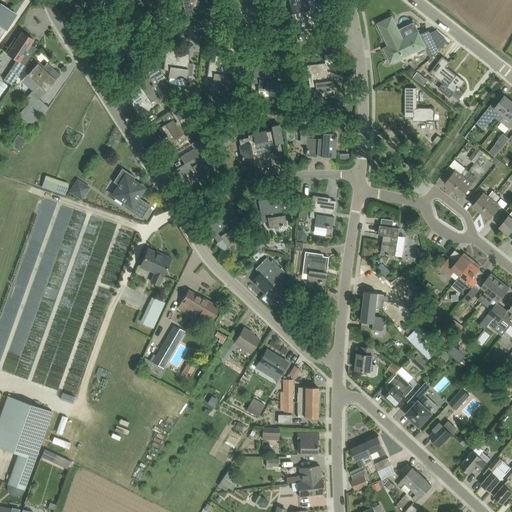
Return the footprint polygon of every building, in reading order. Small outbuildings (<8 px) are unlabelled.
[(121,10),(128,8),(127,0),(119,2),(121,10)] [(206,0),(182,0),(186,16),(203,12),(203,10),(209,9),(206,0)] [(252,0),(234,0),(235,5),(230,7),(235,28),(253,24),(252,22),(258,20),(252,0)] [(319,26),(313,0),(308,0),(307,0),(302,0),(289,3),(295,29),(301,28),(301,30),(319,26)] [(0,37),(15,15),(7,9),(4,3),(0,4),(0,37)] [(392,17),(378,23),(386,39),(389,46),(384,48),(391,63),(426,47),(431,58),(439,51),(432,36),(423,40),(415,23),(399,31),(392,17)] [(17,60),(11,69),(19,74),(28,60),(23,56),(34,40),(22,32),(14,43),(12,42),(5,52),(17,60)] [(137,56),(134,39),(123,40),(123,42),(119,42),(119,41),(108,43),(109,49),(107,49),(110,67),(131,63),(130,57),(137,56)] [(188,64),(190,53),(184,53),(184,50),(167,48),(163,70),(169,70),(168,77),(169,77),(168,83),(186,86),(187,75),(192,76),(193,63),(192,65),(188,64)] [(240,61),(234,60),(228,59),(228,57),(210,54),(207,76),(213,77),(212,83),(237,87),(240,61)] [(451,95),(458,100),(464,92),(460,89),(460,88),(459,87),(464,81),(457,75),(446,67),(450,62),(443,57),(430,73),(454,92),(451,95)] [(272,62),(255,61),(254,61),(253,83),(259,83),(258,90),(258,95),(275,97),(276,92),(277,92),(278,65),(272,64),(272,62)] [(38,84),(30,93),(38,99),(60,75),(54,69),(50,74),(38,64),(38,63),(27,74),(38,84)] [(316,93),(334,91),(331,65),(325,65),(325,63),(307,65),(309,87),(315,86),(316,93)] [(142,87),(129,95),(132,100),(130,101),(140,116),(159,105),(164,101),(161,96),(163,94),(157,85),(155,86),(151,79),(154,77),(156,80),(163,75),(159,67),(147,75),(147,74),(137,80),(142,87)] [(407,71),(411,76),(415,72),(412,67),(407,71)] [(417,87),(405,88),(406,117),(413,117),(413,120),(434,120),(435,108),(417,107),(417,87)] [(200,88),(194,90),(197,103),(204,101),(200,88)] [(494,116),(495,117),(501,122),(511,107),(511,101),(505,96),(495,108),(491,104),(477,123),(484,129),(494,116)] [(32,106),(22,117),(31,125),(41,114),(32,106)] [(511,107),(501,122),(506,126),(510,130),(511,127),(511,107)] [(191,145),(194,148),(206,141),(203,136),(191,143),(187,138),(184,133),(185,133),(175,118),(171,111),(161,117),(166,124),(153,132),(156,137),(154,138),(164,154),(171,149),(174,155),(191,145)] [(292,116),(284,115),(283,122),(290,123),(292,116)] [(266,134),(248,137),(239,139),(240,145),(239,145),(243,163),(254,161),(254,159),(257,158),(258,160),(263,159),(271,157),(269,146),(268,141),(274,140),(275,145),(283,143),(280,128),(279,124),(271,126),(272,130),(265,132),(266,134)] [(307,138),(306,156),(317,156),(317,155),(321,155),(321,156),(333,157),(333,151),(335,151),(336,133),(314,132),(313,138),(307,138)] [(504,133),(496,143),(502,147),(509,138),(510,138),(504,133)] [(11,145),(19,150),(26,140),(18,134),(11,145)] [(483,151),(477,147),(469,158),(475,162),(483,151)] [(194,148),(181,156),(185,163),(174,170),(184,186),(186,184),(189,189),(198,183),(198,182),(201,180),(202,181),(211,175),(194,148)] [(495,156),(491,161),(496,165),(500,160),(495,156)] [(450,165),(455,170),(445,183),(453,190),(452,191),(453,191),(469,171),(465,168),(455,159),(450,165)] [(147,187),(134,179),(136,177),(122,168),(114,182),(118,184),(111,195),(124,203),(122,205),(142,218),(151,205),(140,198),(147,187)] [(469,171),(453,191),(454,190),(462,197),(473,184),(469,180),(473,174),(469,171)] [(77,178),(71,188),(69,192),(82,200),(90,187),(77,178)] [(42,187),(49,190),(64,195),(67,187),(45,179),(42,187)] [(481,213),(497,193),(493,191),(489,196),(484,192),(473,206),(481,212),(481,213)] [(501,197),(497,193),(481,213),(481,214),(482,213),(490,219),(501,206),(496,202),(501,197)] [(307,219),(310,197),(300,195),(298,218),(307,219)] [(331,198),(313,195),(309,217),(315,218),(314,225),(332,228),(336,201),(330,200),(331,198)] [(276,198),(258,201),(262,222),(268,221),(269,228),(287,225),(282,199),(277,200),(276,198)] [(205,224),(218,242),(223,239),(227,245),(226,244),(241,234),(235,226),(241,221),(231,206),(224,210),(226,213),(222,216),(220,214),(205,224)] [(499,227),(509,235),(511,230),(511,211),(509,215),(499,227)] [(399,228),(380,225),(379,234),(384,235),(381,253),(395,256),(397,245),(405,246),(406,238),(398,237),(399,228)] [(297,241),(306,241),(307,234),(303,230),(298,230),(297,241)] [(255,251),(265,245),(262,239),(252,245),(255,251)] [(155,272),(151,281),(159,285),(163,276),(171,259),(148,249),(141,266),(155,272)] [(307,282),(325,284),(327,272),(325,272),(326,268),(327,268),(328,257),(322,256),(323,254),(305,252),(302,273),(308,274),(307,282)] [(440,268),(451,276),(455,272),(460,276),(472,261),(468,258),(469,257),(464,253),(462,255),(455,263),(449,257),(440,268)] [(263,270),(252,281),(253,280),(255,282),(255,283),(257,285),(257,284),(265,292),(265,293),(286,273),(272,260),(271,262),(266,258),(259,266),(263,270)] [(456,280),(461,284),(465,287),(469,291),(473,286),(477,281),(473,277),(479,269),(481,266),(476,262),(475,264),(472,261),(460,276),(456,280)] [(479,299),(483,302),(501,281),(491,273),(480,287),(486,290),(479,299)] [(501,281),(483,302),(491,309),(487,314),(493,319),(503,307),(498,303),(510,288),(501,281)] [(473,286),(469,291),(462,299),(468,303),(478,290),(473,286)] [(202,298),(188,290),(177,308),(191,316),(194,311),(212,321),(220,307),(203,297),(202,298)] [(365,291),(363,306),(376,308),(383,309),(385,294),(377,293),(365,291)] [(152,296),(149,304),(140,322),(154,328),(166,303),(152,296)] [(363,306),(362,321),(374,323),(374,322),(381,323),(382,317),(375,316),(376,308),(363,306)] [(488,324),(493,329),(507,311),(503,307),(493,319),(488,324)] [(164,368),(185,331),(173,324),(152,362),(153,362),(164,368)] [(389,330),(392,335),(398,331),(394,326),(389,330)] [(440,347),(419,326),(408,337),(429,358),(440,347)] [(235,341),(234,343),(251,353),(259,339),(249,333),(250,331),(244,327),(235,341)] [(217,331),(214,335),(220,338),(218,341),(222,343),(226,335),(217,331)] [(377,375),(378,367),(376,364),(373,364),(374,354),(373,354),(374,348),(361,346),(360,354),(358,353),(356,369),(367,371),(367,374),(369,376),(375,377),(377,375)] [(226,360),(231,353),(224,349),(220,356),(226,360)] [(269,373),(277,379),(278,380),(288,362),(266,349),(259,362),(271,369),(269,373)] [(450,356),(442,349),(438,354),(447,361),(450,356)] [(412,361),(417,366),(423,359),(418,354),(412,361)] [(153,362),(152,362),(150,360),(145,358),(139,367),(147,372),(153,362)] [(395,375),(400,368),(393,362),(388,369),(395,375)] [(187,363),(181,374),(189,379),(195,367),(187,363)] [(296,377),(301,368),(295,365),(290,374),(296,377)] [(398,374),(390,383),(394,387),(386,396),(397,406),(406,397),(413,388),(407,383),(398,374)] [(494,375),(487,384),(493,390),(501,381),(494,375)] [(293,402),(293,389),(293,379),(283,379),(284,402),(293,402)] [(432,386),(426,381),(415,393),(420,398),(406,414),(415,422),(414,423),(418,427),(419,426),(420,427),(432,413),(423,404),(429,397),(425,394),(432,386)] [(298,387),(298,402),(318,402),(318,387),(305,387),(298,387)] [(450,403),(456,409),(469,394),(463,388),(450,403)] [(0,446),(18,453),(36,459),(53,411),(7,395),(0,415),(0,446)] [(214,407),(218,400),(211,396),(207,402),(214,407)] [(254,397),(247,410),(260,416),(267,403),(254,397)] [(293,402),(284,402),(284,411),(293,412),(293,402)] [(318,402),(298,402),(297,418),(318,417),(318,402)] [(292,414),(278,414),(278,422),(292,422),(292,414)] [(430,436),(439,446),(451,434),(446,428),(452,423),(446,417),(433,429),(435,430),(430,436)] [(242,430),(244,425),(238,422),(235,427),(242,430)] [(262,427),(262,439),(279,439),(279,428),(262,427)] [(317,454),(317,439),(315,439),(315,432),(297,432),(297,439),(300,439),(300,454),(317,454)] [(465,445),(469,440),(463,434),(458,438),(465,445)] [(380,456),(386,454),(383,447),(384,447),(379,436),(365,442),(370,454),(378,450),(380,456)] [(370,454),(365,442),(351,449),(357,460),(360,466),(366,464),(373,460),(370,454)] [(478,445),(467,458),(460,466),(469,474),(475,467),(479,471),(490,458),(483,451),(484,450),(478,445)] [(42,455),(54,461),(57,454),(45,449),(42,455)] [(36,459),(18,453),(7,483),(25,490),(36,459)] [(489,466),(493,470),(481,484),(490,492),(501,480),(505,475),(500,471),(506,463),(498,456),(489,466)] [(271,466),(279,467),(279,468),(286,468),(287,460),(280,460),(280,458),(272,457),(271,466)] [(388,457),(379,461),(375,464),(378,471),(392,465),(388,457)] [(410,463),(402,468),(405,473),(413,468),(410,463)] [(298,475),(299,481),(299,482),(305,481),(321,479),(320,465),(299,467),(300,474),(298,475)] [(390,466),(381,469),(384,476),(393,472),(390,466)] [(504,484),(494,496),(503,504),(511,493),(511,466),(505,475),(509,479),(504,485),(504,484)] [(406,483),(412,488),(422,476),(413,468),(398,485),(402,488),(406,483)] [(220,482),(228,487),(232,490),(236,483),(231,480),(236,473),(229,469),(220,482)] [(355,490),(364,486),(368,485),(365,476),(352,481),(355,490)] [(422,476),(412,488),(417,493),(412,498),(416,502),(432,485),(422,476)] [(299,482),(299,481),(297,482),(299,496),(306,495),(324,493),(322,479),(321,479),(305,481),(299,482)] [(388,480),(384,484),(390,490),(395,485),(389,480),(388,480)] [(372,485),(375,492),(382,489),(379,482),(372,485)] [(266,497),(261,496),(256,493),(252,500),(257,503),(260,507),(266,507),(269,502),(266,497)]
